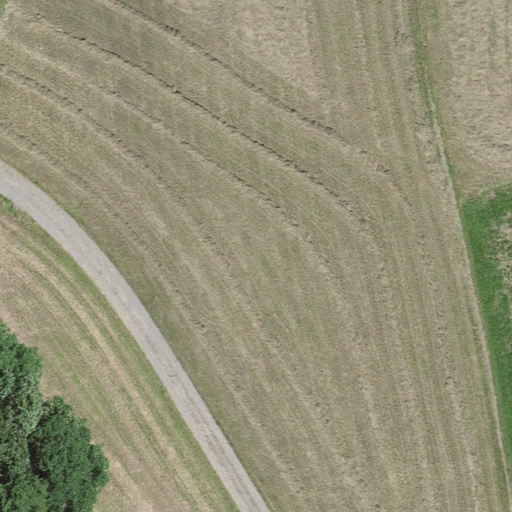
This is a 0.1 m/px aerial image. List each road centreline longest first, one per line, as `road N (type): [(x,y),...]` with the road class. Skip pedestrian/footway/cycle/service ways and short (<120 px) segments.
road 1 (track): [(491,511),(398,0)]
road 2 (track): [(258,511),(121,290),(0,174)]
